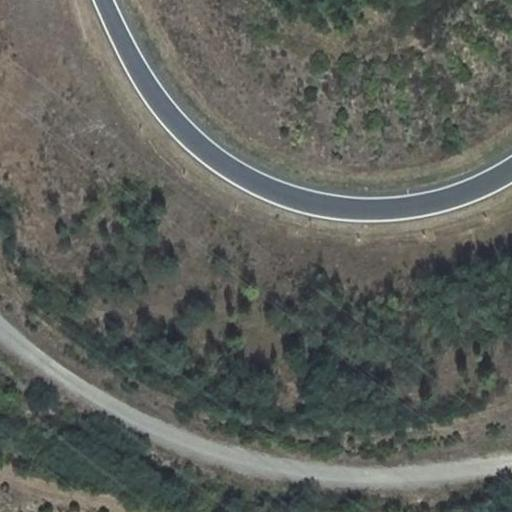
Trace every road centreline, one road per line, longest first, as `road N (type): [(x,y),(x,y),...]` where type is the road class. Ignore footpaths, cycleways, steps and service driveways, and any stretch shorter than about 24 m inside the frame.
road 1 (track): [(511,466),(414,475),(294,471),(188,441),(94,396),(0,321)]
road 2 (motorway): [(511,167),(424,206),(298,201),(234,172),(182,130),(138,71),(105,0)]
